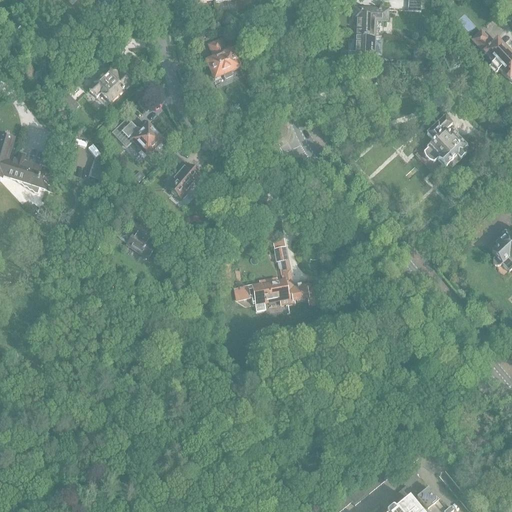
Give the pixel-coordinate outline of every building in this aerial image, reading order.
[(99,0),(102,12),(115,9),(112,0),(99,0)] [(421,13),(421,0),(407,0),(407,13),(421,13)] [(356,37),(375,38),(375,21),(388,22),(388,11),(354,10),(353,21),(356,21),(356,37)] [(12,34),(24,24),(18,18),(7,28),(12,34)] [(218,29),(219,37),(230,36),(229,28),(218,29)] [(511,58),(497,42),(492,46),(488,42),(488,41),(481,33),(472,42),(493,63),(484,73),(490,79),(500,71),(511,83),(511,58)] [(374,54),(375,38),(356,37),(355,53),(343,53),(343,64),(376,65),(377,54),(374,54)] [(233,77),(230,73),(239,69),(237,65),(238,64),(237,62),(236,61),(229,48),(225,50),(221,40),(208,46),(214,60),(207,63),(212,73),(211,74),(212,78),(214,78),(215,80),(223,76),(225,81),(226,81),(232,78),(233,77)] [(438,76),(449,71),(449,72),(459,68),(453,55),(443,59),(433,64),(438,76)] [(381,86),(396,79),(397,66),(382,65),(381,86)] [(109,103),(128,86),(119,76),(117,79),(114,76),(115,75),(111,70),(104,77),(103,76),(85,94),(89,98),(98,90),(101,94),(109,103)] [(431,71),(424,75),(427,82),(435,79),(431,71)] [(57,101),(71,116),(79,109),(67,96),(65,98),(62,96),(57,101)] [(474,149),(464,138),(463,137),(459,141),(456,137),(458,135),(454,131),(452,133),(448,129),(452,126),(446,119),(436,128),(435,127),(432,128),(431,129),(430,133),(428,136),(434,143),(430,147),(427,149),(428,150),(424,154),(425,158),(429,162),(434,164),(440,158),(441,159),(439,161),(446,168),(449,165),(452,169),(474,149)] [(125,124),(114,135),(125,147),(131,142),(136,148),(141,152),(146,158),(162,143),(148,127),(142,132),(137,132),(131,126),(129,128),(125,124)] [(9,160),(14,141),(0,136),(0,180),(2,181),(3,179),(15,182),(18,185),(21,186),(24,188),(27,189),(29,192),(32,192),(34,195),(38,196),(40,190),(45,192),(51,172),(24,164),(26,158),(19,156),(17,163),(9,160)] [(174,174),(177,171),(184,163),(173,154),(163,165),(174,174)] [(88,179),(100,183),(106,164),(94,160),(88,179)] [(195,184),(200,179),(199,179),(201,177),(199,176),(195,173),(187,166),(167,189),(181,201),(182,199),(187,194),(195,184)] [(114,178),(101,192),(110,199),(116,193),(114,191),(116,189),(118,190),(122,186),(114,178)] [(251,212),(244,221),(250,226),(258,217),(251,212)] [(127,246),(147,260),(155,249),(147,244),(153,235),(136,223),(128,234),(124,232),(119,239),(128,245),(127,246)] [(511,231),(496,247),(498,249),(491,255),(495,259),(493,261),(492,263),(493,265),(495,267),(497,268),(499,268),(502,266),(509,273),(511,270),(511,231)] [(94,256),(97,250),(92,247),(88,253),(94,256)] [(293,289),(292,286),(285,249),(274,251),(276,263),(277,263),(279,270),(281,279),(282,281),(277,282),(277,279),(259,282),(259,285),(251,287),(251,288),(248,288),(235,291),(237,302),(252,299),(253,305),(254,305),(255,307),(256,314),(266,312),(265,306),(279,303),(280,308),(295,305),(295,302),(309,300),(308,297),(319,295),(317,288),(311,289),(311,286),(308,285),(305,285),(304,287),(293,289)] [(240,273),(231,275),(229,266),(218,268),(220,280),(226,279),(227,284),(241,281),(240,273)] [(140,406),(146,400),(149,396),(139,386),(129,395),(140,406)] [(406,455),(413,464),(419,460),(411,451),(406,455)] [(378,473),(385,482),(390,478),(382,469),(378,473)] [(380,486),(385,482),(378,473),(373,477),(380,486)] [(405,488),(401,492),(409,501),(417,511),(452,511),(453,511),(452,511),(451,511),(450,511),(448,511),(444,511),(421,483),(415,476),(403,486),(405,488)] [(368,481),(376,490),(380,486),(373,477),(368,481)] [(362,486),(369,495),(376,490),(368,481),(362,486)] [(357,490),(365,499),(369,495),(362,486),(357,490)] [(352,494),(360,503),(365,499),(357,490),(352,494)] [(396,496),(404,505),(409,501),(401,492),(396,496)] [(340,498),(348,507),(352,504),(355,508),(355,507),(348,498),(345,494),(340,498)] [(348,498),(355,507),(360,503),(352,494),(348,498)] [(391,500),(399,509),(404,505),(396,496),(391,500)] [(335,502),(343,511),(348,507),(340,498),(335,502)] [(395,511),(399,509),(391,500),(386,504),(393,511),(395,511)] [(416,511),(409,501),(404,505),(399,509),(395,511),(416,511)] [(335,511),(341,511),(343,511),(335,502),(331,506),(335,511)]
